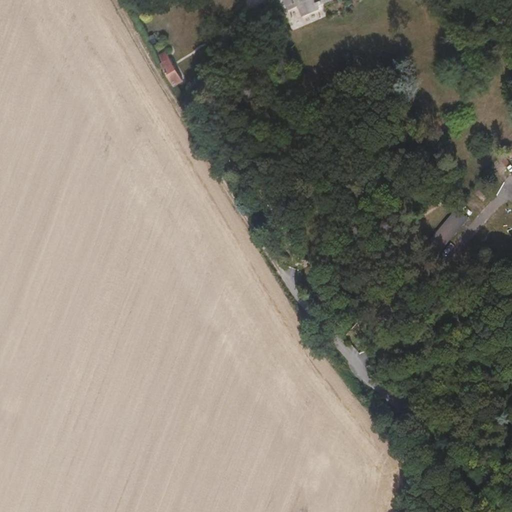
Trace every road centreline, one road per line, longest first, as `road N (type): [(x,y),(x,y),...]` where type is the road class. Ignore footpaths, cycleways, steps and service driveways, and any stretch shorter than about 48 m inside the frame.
road 1 (track): [(492,511),(273,270)]
road 2 (track): [(119,0),(273,270)]
